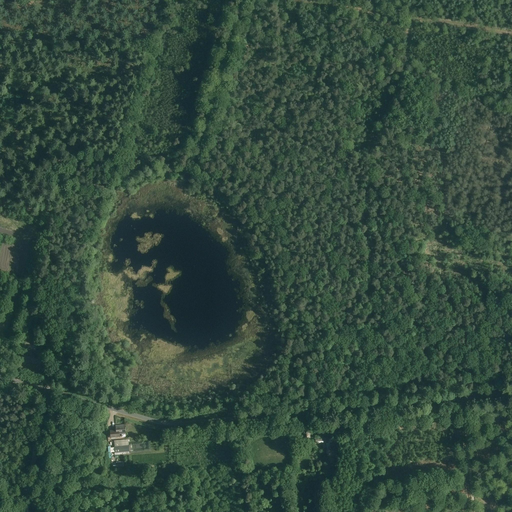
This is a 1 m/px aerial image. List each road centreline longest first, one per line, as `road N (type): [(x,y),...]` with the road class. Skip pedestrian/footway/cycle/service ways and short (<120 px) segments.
road 1 (unclassified): [(511,391),(171,423),(49,390)]
road 2 (track): [(297,0),(486,27)]
road 3 (track): [(365,193),(368,153),(395,94),(409,15)]
road 4 (track): [(238,0),(188,171)]
road 5 (track): [(379,404),(369,248)]
road 6 (track): [(369,248),(438,228),(511,253)]
